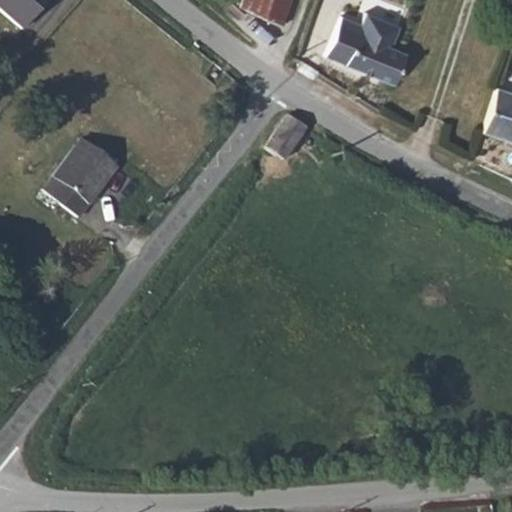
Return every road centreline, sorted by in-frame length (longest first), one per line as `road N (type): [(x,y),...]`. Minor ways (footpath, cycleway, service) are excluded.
road 1 (unclassified): [(0,492),(167,510),(416,494),(511,476)]
road 2 (unclassified): [(0,453),(274,93)]
road 3 (unclassified): [(274,93),(511,203)]
road 4 (unclassified): [(161,0),(274,93)]
